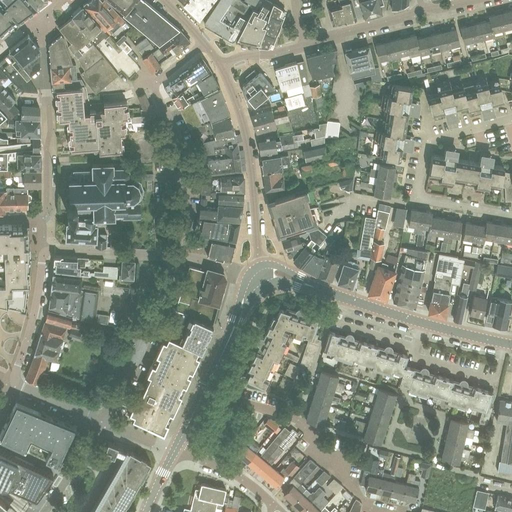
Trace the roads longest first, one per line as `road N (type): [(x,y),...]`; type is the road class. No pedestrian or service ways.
road 1 (tertiary): [(511,345),(281,275),(257,280)]
road 2 (residential): [(40,219),(49,130),(41,14),(56,1)]
road 3 (unclassified): [(257,280),(247,132),(229,61)]
road 4 (tertiary): [(173,450),(257,280)]
road 5 (residential): [(107,421),(159,319),(175,256)]
road 6 (residential): [(175,256),(187,178),(154,88)]
road 7 (residential): [(511,214),(417,197),(424,139)]
road 8 (unclassified): [(204,461),(235,404),(312,426)]
road 9 (unclassified): [(11,381),(46,251)]
road 10 (unclassified): [(175,256),(46,251)]
road 11 (residential): [(305,46),(420,8)]
